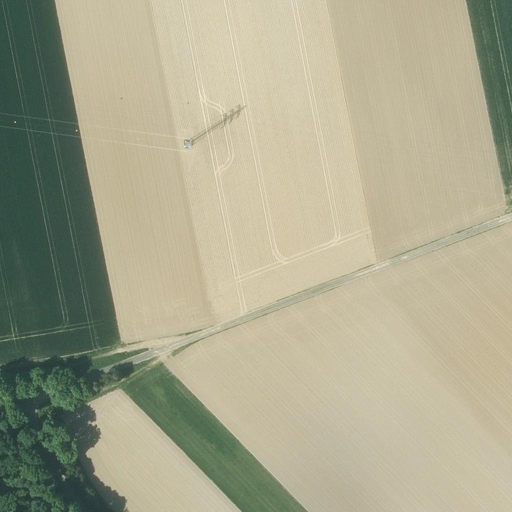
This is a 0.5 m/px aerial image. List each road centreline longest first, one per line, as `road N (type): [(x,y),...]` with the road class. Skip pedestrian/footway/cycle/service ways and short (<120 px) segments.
road 1 (track): [(24,402),(511,217)]
road 2 (track): [(167,348),(166,358),(69,408),(71,417)]
road 3 (track): [(84,511),(24,402)]
